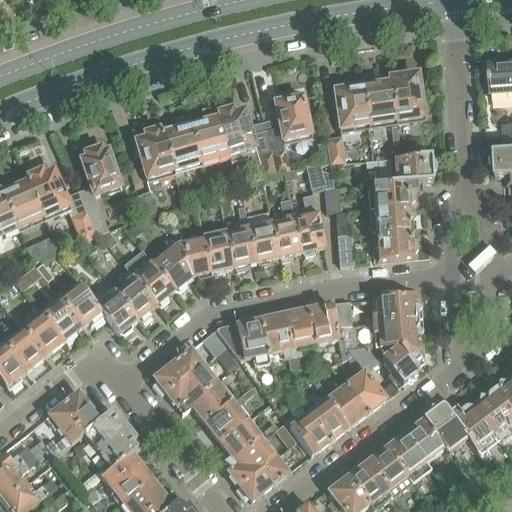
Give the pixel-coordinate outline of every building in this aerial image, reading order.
[(511,69),(488,71),(490,90),(490,101),(511,99),(511,129),(503,130),(504,144),(511,143),(511,69)] [(425,123),(419,82),(414,78),(389,82),(396,128),(425,123)] [(369,132),(396,128),(389,82),(362,86),(369,132)] [(341,137),(369,132),(362,86),(344,89),(345,94),(334,95),(341,137)] [(277,127),(264,130),(272,160),(286,156),(284,148),(290,147),(311,142),(303,101),(300,102),(299,97),(284,100),(285,105),(277,106),(274,111),(276,122),(277,127)] [(219,121),(217,122),(227,162),(230,170),(244,165),(253,172),(261,169),(259,163),(272,160),(264,130),(250,134),(248,129),(245,118),(240,116),(233,117),(232,113),(218,117),(219,121)] [(217,122),(206,125),(205,121),(189,125),(201,169),(227,162),(217,122)] [(174,177),(201,169),(189,125),(171,130),(173,135),(163,138),(174,177)] [(392,149),(398,148),(395,130),(389,131),(392,149)] [(163,138),(160,138),(159,134),(144,138),(145,143),(139,145),(136,150),(146,185),(174,177),(163,138)] [(340,141),(327,144),(331,168),(344,168),(340,141)] [(402,164),(411,163),(410,150),(400,151),(402,164)] [(107,155),(102,157),(101,152),(84,158),(86,163),(80,165),(90,193),(78,197),(87,217),(86,217),(95,241),(109,235),(94,202),(128,190),(123,176),(116,179),(107,155)] [(277,178),(291,174),(286,156),(272,160),(277,178)] [(507,182),(511,182),(511,157),(505,158),(494,159),(495,163),(491,168),(491,173),(496,177),(496,183),(507,182)] [(277,178),(272,160),(259,163),(261,169),(264,181),(277,178)] [(435,170),(431,167),(430,163),(365,168),(365,174),(377,173),(379,192),(421,188),(432,187),(432,181),(436,178),(435,170)] [(322,172),(307,173),(312,197),(324,195),(333,193),(330,179),(323,176),(322,172)] [(48,175),(42,178),(40,173),(27,180),(29,184),(26,185),(43,221),(69,209),(54,178),(48,175)] [(296,184),(294,176),(283,178),(285,186),(296,184)] [(0,197),(17,233),(43,221),(26,185),(17,190),(15,185),(0,192),(0,197)] [(422,197),(421,188),(379,192),(380,197),(370,198),(371,216),(414,212),(417,209),(416,198),(422,197)] [(189,190),(179,193),(182,205),(192,202),(189,190)] [(338,196),(324,197),(326,219),(336,218),(339,218),(338,196)] [(0,241),(17,233),(0,197),(0,241)] [(150,197),(138,201),(145,222),(156,217),(150,197)] [(325,255),(314,205),(313,201),(303,203),(306,218),(292,221),(300,260),(304,262),(315,259),(317,256),(325,255)] [(300,260),(292,221),(288,206),(277,208),(281,223),(269,226),(277,265),(281,267),(292,264),(295,261),(300,260)] [(255,270),(247,231),(243,212),(237,213),(240,226),(235,227),(236,234),(226,236),(234,274),(237,276),(248,274),(250,271),(255,270)] [(415,225),(414,213),(414,212),(371,216),(372,219),(369,219),(371,240),(412,237),(411,228),(415,225)] [(84,246),(95,241),(86,217),(74,222),(84,246)] [(267,217),(245,222),(247,231),(255,270),(259,272),(269,269),(272,266),(277,265),(269,226),(267,217)] [(339,218),(336,218),(337,243),(349,242),(347,217),(339,218)] [(134,227),(127,233),(134,241),(141,236),(134,227)] [(175,242),(180,238),(175,231),(170,235),(175,242)] [(227,276),(234,274),(226,236),(201,242),(210,282),(224,279),(227,276)] [(416,248),(412,246),(412,237),(371,240),(373,263),(377,267),(413,263),(413,258),(417,256),(416,248)] [(111,252),(116,247),(110,241),(105,245),(111,252)] [(198,285),(210,282),(201,242),(179,247),(179,250),(186,277),(190,282),(191,284),(195,283),(198,285)] [(353,270),(351,242),(349,242),(337,243),(339,271),(353,270)] [(95,254),(87,245),(81,250),(89,259),(95,254)] [(186,277),(179,250),(179,247),(178,247),(179,250),(172,255),(170,252),(151,267),(174,297),(178,297),(187,291),(186,288),(191,284),(190,282),(186,277)] [(33,249),(26,252),(34,268),(40,265),(33,249)] [(143,256),(125,270),(133,281),(156,312),(161,312),(169,305),(170,300),(174,297),(151,267),(143,256)] [(46,286),(47,288),(53,283),(42,268),(36,273),(46,286)] [(30,286),(24,279),(15,286),(21,294),(30,286)] [(152,315),(156,312),(133,281),(131,283),(114,296),(138,326),(142,326),(151,319),(152,315)] [(104,321),(95,311),(80,290),(61,305),(82,333),(88,328),(91,331),(104,321)] [(114,296),(95,311),(104,321),(108,326),(109,327),(119,341),(121,341),(123,341),(132,334),(133,330),(138,326),(114,296)] [(420,307),(416,305),(416,299),(375,304),(376,319),(376,320),(372,321),(372,329),(418,326),(417,317),(421,315),(420,307)] [(63,347),(82,333),(61,305),(41,320),(63,347)] [(352,331),(349,308),(349,307),(334,308),(340,332),(352,331)] [(315,351),(339,346),(331,309),(306,315),(315,351)] [(15,326),(21,321),(12,310),(7,315),(15,326)] [(292,356),(315,351),(306,315),(283,320),(292,356)] [(44,362),(63,347),(41,320),(22,335),(44,362)] [(269,361),(292,356),(283,320),(260,325),(268,360),(270,370),(271,370),(269,361)] [(241,368),(246,367),(253,365),(255,373),(270,370),(268,360),(260,325),(216,334),(228,350),(241,368)] [(422,337),(419,336),(418,326),(372,329),(373,340),(378,339),(379,353),(395,352),(423,350),(422,337)] [(25,377),(44,362),(22,335),(4,350),(25,377)] [(213,337),(202,345),(214,361),(217,359),(225,353),(213,337)] [(341,366),(345,365),(341,346),(337,347),(341,366)] [(19,382),(25,377),(4,350),(0,352),(0,385),(3,389),(9,396),(22,385),(19,382)] [(420,365),(424,362),(423,350),(395,352),(379,353),(384,361),(380,364),(391,379),(386,383),(390,388),(378,396),(385,406),(387,405),(386,404),(394,398),(394,399),(399,395),(402,393),(417,382),(418,376),(416,374),(423,369),(420,365)] [(225,353),(217,359),(231,376),(238,370),(225,353)] [(197,374),(202,370),(190,355),(153,384),(165,399),(197,374)] [(365,378),(377,369),(367,355),(348,356),(352,361),(359,370),(364,377),(365,378)] [(352,361),(347,364),(354,373),(359,370),(352,361)] [(293,363),(287,364),(288,365),(290,376),(296,375),(295,369),(293,364),(293,363)] [(491,371),(490,372),(496,379),(502,373),(497,367),(495,368),(494,369),(491,371)] [(206,382),(204,384),(197,374),(165,399),(176,413),(180,410),(184,415),(180,418),(181,419),(191,412),(189,409),(213,390),(206,382)] [(385,406),(378,396),(365,378),(364,377),(345,391),(366,420),(385,406)] [(511,385),(507,379),(498,386),(497,392),(490,397),(511,425),(511,385)] [(326,397),(318,387),(318,386),(313,389),(322,400),(326,397)] [(204,428),(230,408),(215,389),(213,390),(189,409),(191,412),(204,428)] [(347,434),(366,420),(345,391),(326,406),(347,434)] [(253,398),(254,398),(250,392),(239,401),(244,407),(254,399),(253,398)] [(465,404),(471,400),(465,392),(459,396),(465,404)] [(100,426),(88,411),(77,397),(48,421),(64,440),(55,447),(53,444),(45,450),(54,462),(84,439),(100,426)] [(509,439),(511,436),(511,425),(490,397),(485,401),(480,400),(471,407),(467,407),(495,443),(506,435),(509,439)] [(329,447),(347,434),(326,406),(309,419),(315,428),(329,447)] [(467,407),(466,407),(464,406),(455,413),(453,410),(446,415),(468,444),(477,454),(476,455),(483,464),(489,459),(483,451),(495,443),(467,407)] [(218,447),(245,427),(230,408),(204,428),(218,447)] [(443,412),(438,411),(424,421),(424,424),(423,425),(445,454),(448,459),(468,444),(446,415),(443,412)] [(136,446),(122,429),(112,416),(100,426),(84,439),(112,475),(141,453),(141,452),(136,456),(131,450),(136,446)] [(329,447),(315,428),(309,419),(290,433),(311,461),(329,447)] [(426,468),(445,454),(423,425),(420,427),(418,426),(413,430),(412,433),(404,439),(426,468)] [(257,447),(259,445),(245,427),(218,447),(231,464),(233,467),(257,448),(257,447)] [(273,427),(263,436),(267,441),(277,432),(273,427)] [(295,447),(288,438),(281,444),(287,453),(295,447)] [(387,452),(385,453),(413,490),(432,476),(426,468),(404,439),(401,441),(399,441),(394,444),(394,447),(387,452)] [(37,456),(43,451),(40,446),(25,457),(23,455),(9,466),(2,456),(0,458),(0,486),(16,474),(21,481),(43,464),(37,456)] [(260,458),(263,455),(257,448),(233,467),(231,464),(225,468),(231,475),(227,478),(237,491),(268,467),(260,458)] [(132,460),(142,453),(141,453),(112,475),(103,483),(122,508),(152,485),(132,460)] [(367,467),(366,468),(394,504),(413,490),(385,453),(383,455),(380,455),(375,459),(375,461),(367,467)] [(457,461),(453,464),(458,472),(463,469),(457,461)] [(288,479),(287,478),(275,462),(268,467),(237,491),(250,507),(288,479)] [(511,465),(510,462),(501,469),(507,476),(511,471),(511,465)] [(296,464),(289,470),(292,474),(300,469),(296,464)] [(348,481),(347,482),(369,511),(383,511),(394,504),(366,468),(364,469),(361,469),(356,473),(356,475),(348,481)] [(27,489),(21,481),(16,474),(0,486),(0,504),(2,507),(27,489)] [(441,489),(446,486),(438,475),(433,478),(441,489)] [(98,477),(77,492),(82,498),(91,491),(102,483),(98,477)] [(367,511),(368,511),(369,511),(347,482),(345,484),(342,483),(337,487),(337,490),(328,497),(339,511),(367,511)] [(6,511),(29,511),(56,492),(50,485),(34,497),(27,489),(2,507),(6,511)] [(171,511),(172,511),(161,498),(152,485),(122,508),(125,511),(171,511)] [(91,491),(82,498),(88,506),(97,500),(91,491)] [(55,511),(60,511),(74,502),(68,494),(52,507),(55,511)] [(431,499),(423,505),(428,511),(437,511),(440,511),(431,499)]
